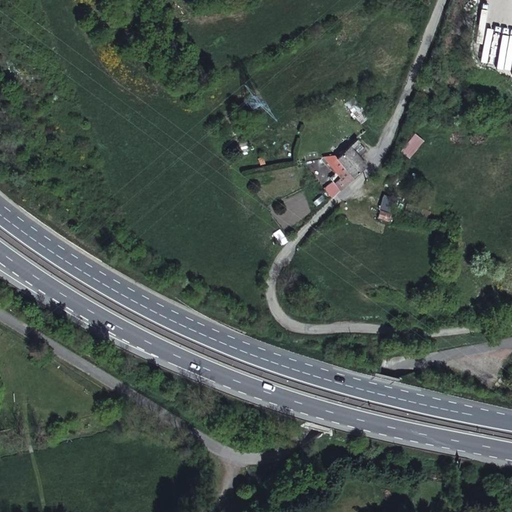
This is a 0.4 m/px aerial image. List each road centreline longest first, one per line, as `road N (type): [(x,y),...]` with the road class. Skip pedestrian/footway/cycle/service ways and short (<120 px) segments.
road 1 (unclassified): [(444,0),(391,136),(371,170),(310,222),(279,262),(274,304),(286,324),(303,328),(511,330)]
road 2 (unclassified): [(511,344),(417,363),(312,434),(249,460),(226,456),(0,311)]
road 3 (trunk): [(511,424),(269,360),(160,314),(0,212)]
road 4 (trunk): [(0,250),(147,342),(258,391),(511,451)]
